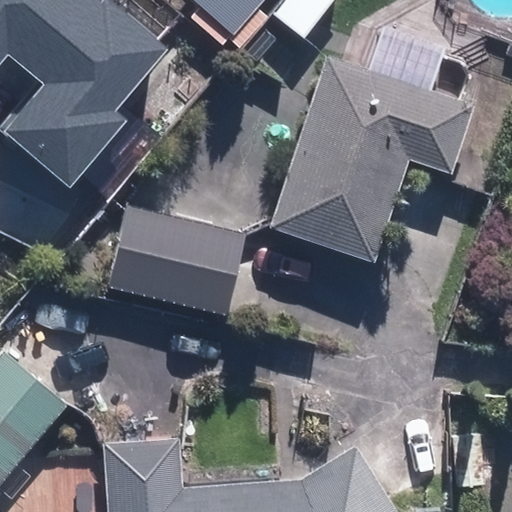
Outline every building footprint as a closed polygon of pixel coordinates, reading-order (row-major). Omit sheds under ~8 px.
[(301,37),(329,0),(282,0),(272,14),(301,37)] [(471,97),(324,50),(266,225),(372,259),(406,155),(447,168),(471,97)] [(231,312),(248,229),(128,204),(111,287),(231,312)] [(0,485),(70,400),(5,346),(0,352),(0,485)] [(398,511),(355,443),(304,475),(183,485),(178,433),(102,439),(107,511),(398,511)]
